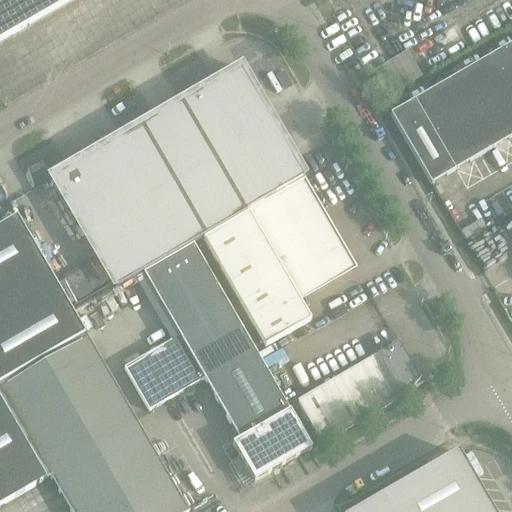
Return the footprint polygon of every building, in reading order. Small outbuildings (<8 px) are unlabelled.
[(0,0),(0,44),(76,0),(0,0)] [(431,187),(511,139),(511,45),(392,116),(431,187)] [(241,71),(52,181),(116,292),(204,241),(304,183),(306,182),(241,71)] [(307,188),(304,183),(204,241),(266,349),(311,322),(300,303),(303,301),(355,270),(307,188)] [(70,511),(187,511),(88,340),(87,340),(85,336),(74,316),(17,218),(0,228),(0,508),(51,479),(70,511)] [(233,446),(243,463),(255,484),(312,451),(290,413),(193,247),(144,276),(180,338),(124,370),(149,413),(205,381),(240,442),(233,446)] [(401,399),(406,396),(422,387),(398,345),(298,403),(322,445),(401,399)] [(491,511),(458,455),(360,511),(491,511)]
